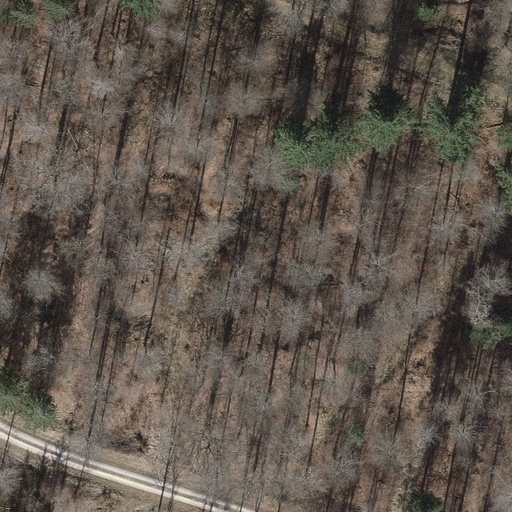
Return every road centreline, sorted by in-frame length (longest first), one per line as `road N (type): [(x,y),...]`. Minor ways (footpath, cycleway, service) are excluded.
road 1 (track): [(511,102),(271,0)]
road 2 (track): [(240,511),(0,430)]
